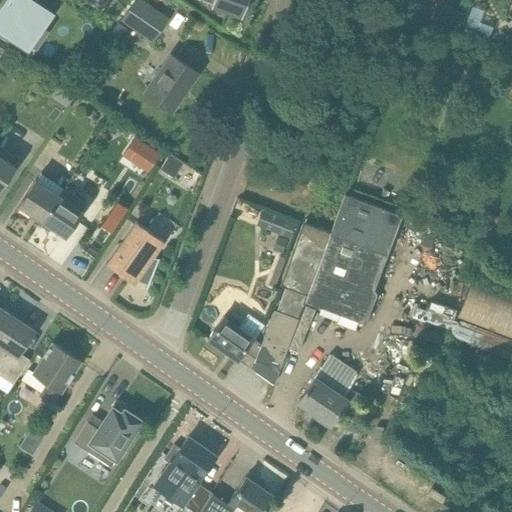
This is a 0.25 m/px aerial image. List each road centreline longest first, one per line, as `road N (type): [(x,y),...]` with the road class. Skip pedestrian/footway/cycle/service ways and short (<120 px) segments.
road 1 (unclassified): [(163,361),(278,41),(285,0)]
road 2 (primary): [(376,511),(163,361)]
road 3 (primary): [(163,361),(0,250)]
